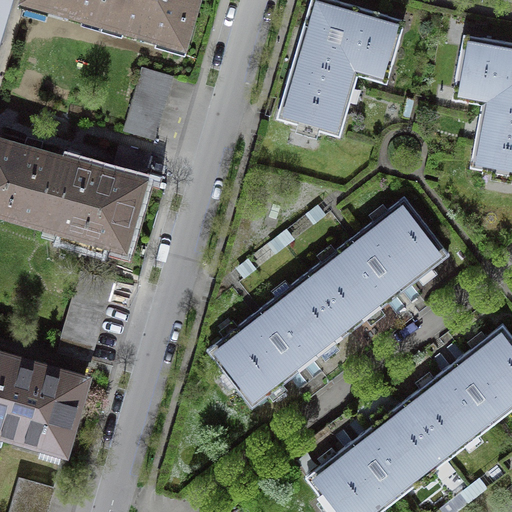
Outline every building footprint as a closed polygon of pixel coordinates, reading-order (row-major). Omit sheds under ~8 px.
[(38,0),(104,19),(110,0),(38,0)] [(110,0),(104,19),(180,42),(182,43),(188,20),(194,22),(200,1),(196,0),(110,0)] [(287,84),(277,118),(298,124),(299,118),(320,124),(319,130),(340,136),(350,102),(339,99),(344,83),(355,86),(358,75),(370,79),(373,68),(390,73),(402,31),(385,26),(388,15),(335,0),(310,0),(302,30),(291,68),(302,72),(300,79),(297,87),(287,84)] [(479,48),(462,45),(454,88),(471,91),(469,102),(481,104),(479,116),(490,118),(487,134),(476,132),(470,167),(492,171),(493,165),(511,168),(511,42),(481,37),(479,48)] [(143,67),(134,99),(163,107),(167,92),(172,76),(143,67)] [(134,99),(125,130),(154,138),(158,123),(163,107),(134,99)] [(26,217),(45,222),(64,160),(39,153),(41,145),(34,143),(26,141),(24,148),(0,141),(0,207),(27,215),(26,217)] [(87,167),(64,160),(45,222),(64,228),(65,226),(105,237),(104,239),(123,245),(150,153),(120,144),(111,174),(103,171),(105,164),(97,162),(90,160),(87,167)] [(306,273),(351,331),(366,319),(363,314),(377,303),(380,308),(399,293),(419,278),(415,273),(429,262),(432,267),(449,254),(404,196),(387,209),(391,214),(377,225),(373,220),(335,250),(339,255),(325,265),(321,261),(306,273)] [(323,217),(315,206),(306,213),(315,223),(319,220),(323,217)] [(292,241),(283,231),(270,241),(278,252),(285,247),(292,241)] [(255,270),(247,259),(238,265),(247,276),(251,273),(255,270)] [(81,271),(75,292),(106,301),(109,291),(113,280),(81,271)] [(335,343),(351,331),(306,273),(290,285),(293,290),(279,301),(276,296),(237,326),(241,330),(227,341),(223,336),(207,349),(224,371),(229,368),(240,382),(235,385),(252,407),(269,394),(265,390),(279,379),(283,384),(302,369),(321,354),(317,349),(331,338),(335,343)] [(106,301),(75,292),(62,336),(94,345),(100,323),(106,301)] [(420,388),(404,400),(449,458),(465,446),(461,441),(475,430),(479,435),(511,409),(511,335),(503,323),(486,336),(490,341),(476,352),(472,347),(453,362),(434,377),(438,382),(424,393),(420,388)] [(91,352),(94,345),(62,336),(58,351),(89,360),(91,352)] [(218,468),(269,429),(252,407),(235,385),(224,371),(207,349),(199,340),(155,490),(181,497),(218,468)] [(7,356),(0,378),(0,426),(5,428),(4,431),(42,442),(42,439),(63,445),(62,448),(64,448),(71,421),(75,422),(81,401),(78,400),(84,378),(52,369),(52,370),(43,367),(34,365),(35,364),(7,356)] [(433,470),(449,458),(404,400),(388,412),(392,417),(378,428),(374,423),(355,438),(336,453),(340,457),(326,468),(322,464),(305,476),(310,482),(322,498),(327,495),(338,509),(333,511),(369,511),(377,506),(381,511),(419,481),(415,476),(429,465),(433,470)] [(238,494),(214,511),(301,511),(310,482),(305,476),(289,455),(238,494)] [(21,478),(10,511),(44,511),(46,509),(52,488),(21,478)] [(485,490),(477,479),(470,485),(463,490),(471,500),(485,490)]
